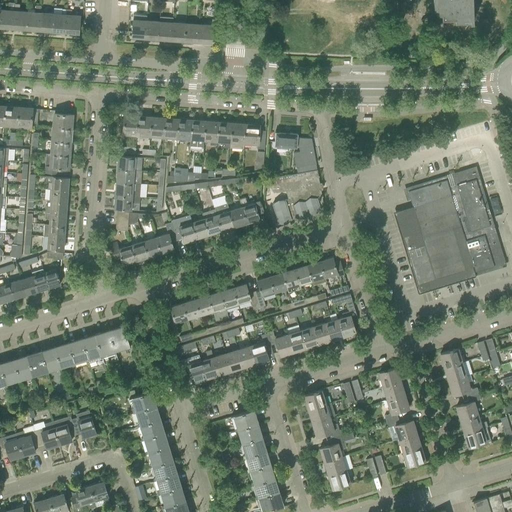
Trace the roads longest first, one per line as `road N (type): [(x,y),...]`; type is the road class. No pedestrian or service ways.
road 1 (residential): [(97,92),(309,108),(323,123),(334,183)]
road 2 (residential): [(511,282),(406,314),(364,175)]
road 3 (residential): [(141,285),(344,223)]
road 4 (residential): [(364,175),(488,143),(511,221)]
road 5 (residential): [(101,299),(88,236),(97,92)]
road 6 (residential): [(133,511),(111,460),(0,492)]
road 7 (secondary): [(295,88),(449,88)]
road 8 (residential): [(453,485),(410,341)]
road 9 (secondary): [(163,81),(27,71)]
road 10 (residential): [(305,511),(267,384)]
road 11 (residential): [(383,349),(344,223)]
road 12 (residential): [(179,410),(141,285)]
road 13 (residential): [(267,384),(383,349)]
